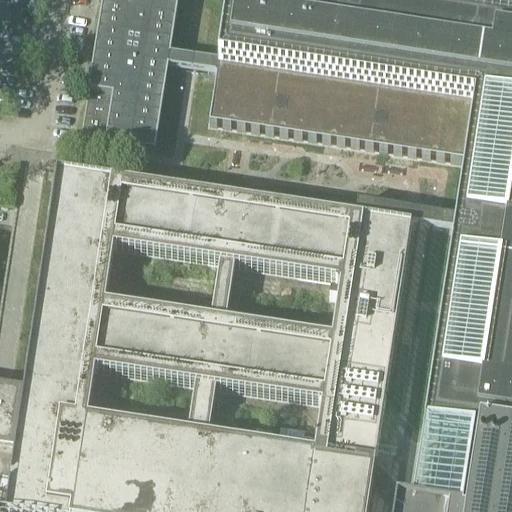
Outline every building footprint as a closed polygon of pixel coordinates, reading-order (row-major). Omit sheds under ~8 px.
[(178,9),(153,6),(128,2),(118,0),(103,0),(89,90),(87,99),(83,129),(80,145),(104,148),(103,161),(103,170),(102,183),(114,185),(116,172),(116,163),(117,151),(124,152),(143,155),(155,156),(168,71),(170,59),(178,9)] [(511,511),(511,30),(469,23),(472,0),(419,0),(417,15),(315,0),(228,0),(219,66),(217,79),(209,129),(466,167),(457,222),(455,235),(424,438),(412,511),(511,511)] [(219,66),(170,59),(168,71),(217,79),(219,66)] [(102,183),(59,177),(56,177),(50,219),(23,394),(13,456),(9,481),(5,511),(369,511),(374,473),(394,344),(411,231),(408,230),(368,224),(355,222),(133,188),(114,185),(102,183)] [(0,390),(0,454),(13,456),(23,394),(0,390)]
